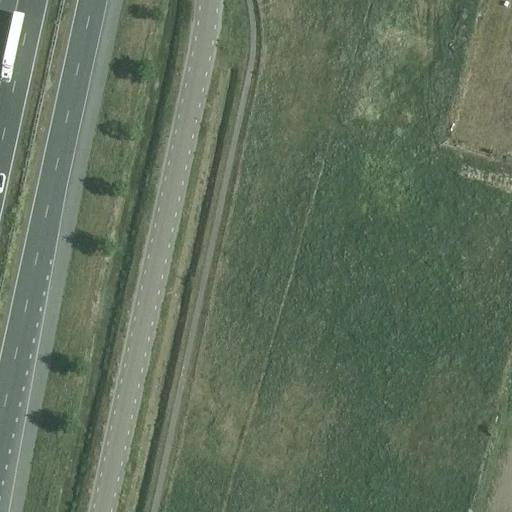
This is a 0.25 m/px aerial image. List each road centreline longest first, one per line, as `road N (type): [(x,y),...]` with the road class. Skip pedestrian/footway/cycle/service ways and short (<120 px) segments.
road 1 (secondary): [(100,511),(207,0)]
road 2 (motorway): [(0,425),(92,0)]
road 3 (motorway): [(32,0),(0,148)]
